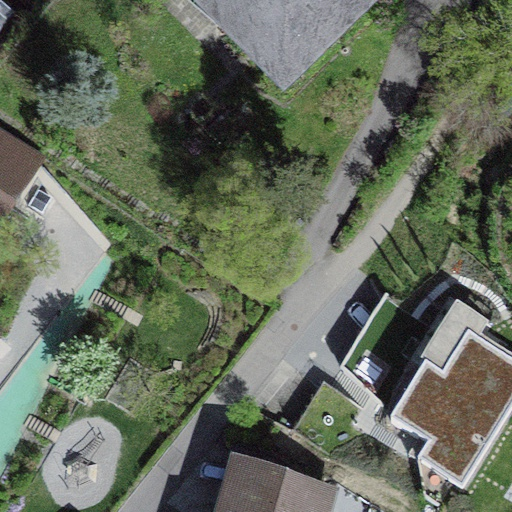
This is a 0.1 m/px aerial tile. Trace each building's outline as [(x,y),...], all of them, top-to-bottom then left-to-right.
[(225,22),(284,81),(367,0),(221,0),(234,13),(225,22)] [(0,30),(14,14),(0,2),(0,30)] [(0,229),(39,165),(0,141),(0,229)] [(387,295),(340,374),(392,405),(438,325),(387,295)] [(458,492),(468,477),(493,438),(511,408),(511,367),(467,339),(430,398),(414,388),(389,427),(435,456),(425,471),(458,492)] [(295,434),(333,458),(362,411),(324,387),(295,434)] [(245,476),(234,511),(321,511),(325,498),(245,476)]
